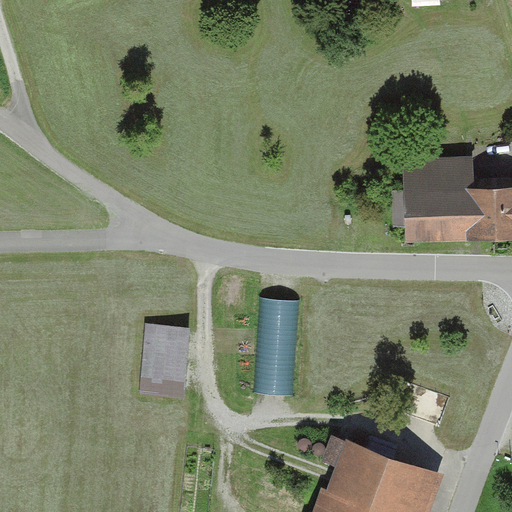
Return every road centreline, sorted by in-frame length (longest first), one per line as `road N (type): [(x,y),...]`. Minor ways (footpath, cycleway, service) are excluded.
road 1 (unclassified): [(511,268),(329,265),(160,239),(0,238)]
road 2 (track): [(160,239),(0,112)]
road 3 (residential): [(511,381),(463,511)]
